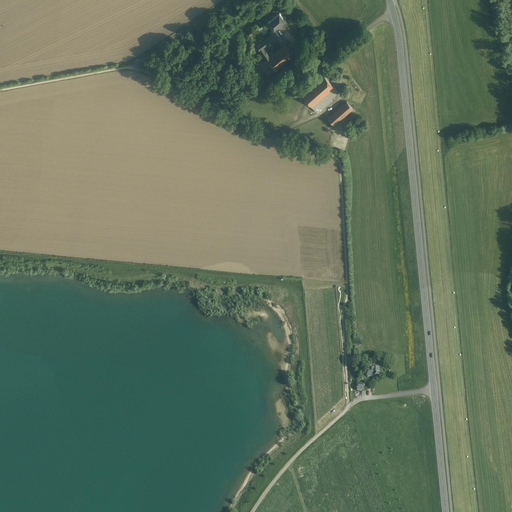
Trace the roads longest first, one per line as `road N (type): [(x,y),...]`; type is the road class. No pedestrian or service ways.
road 1 (secondary): [(445,511),(389,0)]
road 2 (track): [(250,511),(349,407)]
road 3 (track): [(272,136),(339,100),(323,61)]
